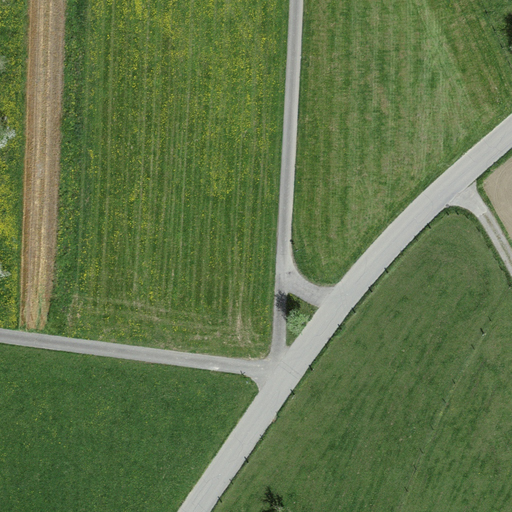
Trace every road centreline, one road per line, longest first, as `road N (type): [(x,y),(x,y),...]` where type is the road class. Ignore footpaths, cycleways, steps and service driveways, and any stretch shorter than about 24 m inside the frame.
road 1 (unclassified): [(288,371),(278,344),(295,0)]
road 2 (unclassified): [(511,131),(460,173),(344,297),(288,371)]
road 3 (unclassified): [(0,334),(288,371)]
road 4 (unclassified): [(288,371),(193,511)]
